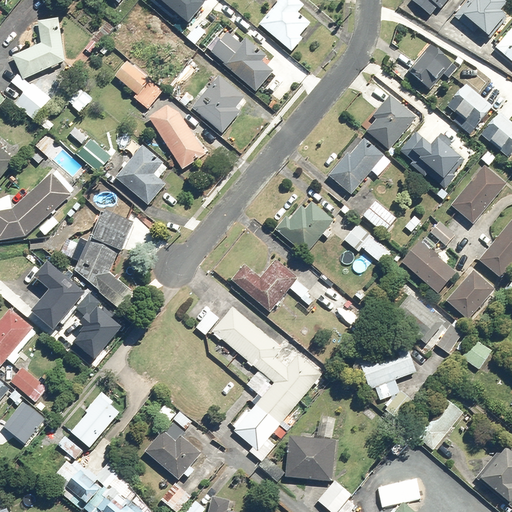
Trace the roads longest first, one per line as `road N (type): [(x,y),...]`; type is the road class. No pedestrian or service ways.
road 1 (residential): [(176,268),(357,55),(368,0)]
road 2 (unknown): [(511,68),(436,27),(432,19),(454,0)]
